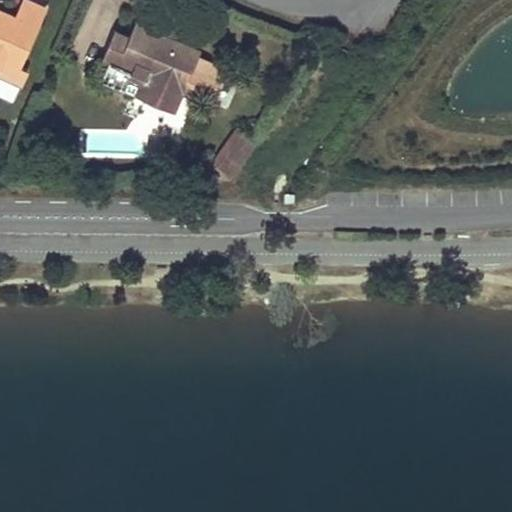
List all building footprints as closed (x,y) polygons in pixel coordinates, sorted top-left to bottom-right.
[(0,59),(19,69),(47,10),(26,0),(17,17),(0,9),(0,59)] [(134,42),(118,35),(108,60),(123,67),(114,87),(144,100),(148,93),(176,106),(184,88),(192,92),(215,101),(223,80),(200,69),(207,54),(181,43),(179,46),(164,41),(166,37),(140,26),(134,42)] [(181,43),(184,36),(169,29),(166,37),(164,41),(179,46),(181,43)] [(0,77),(12,83),(19,69),(0,59),(0,77)] [(148,93),(144,100),(181,116),(192,92),(184,88),(176,106),(148,93)] [(226,165),(248,133),(243,130),(207,183),(214,183),(235,184),(240,176),(226,165)] [(240,176),(263,144),(248,133),(226,165),(240,176)]
